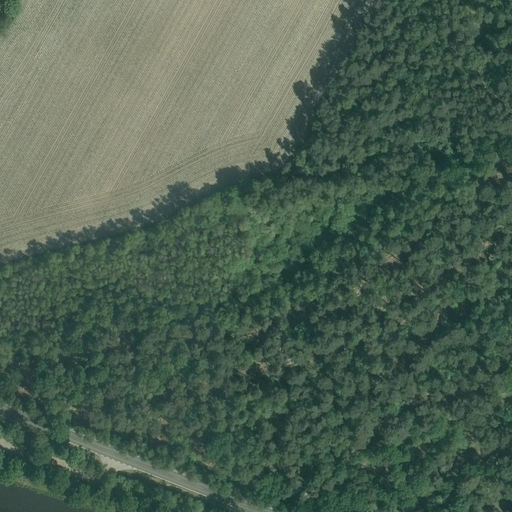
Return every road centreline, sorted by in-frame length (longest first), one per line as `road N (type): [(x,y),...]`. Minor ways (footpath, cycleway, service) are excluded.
road 1 (track): [(511,160),(19,282)]
road 2 (tertiary): [(263,511),(0,408)]
